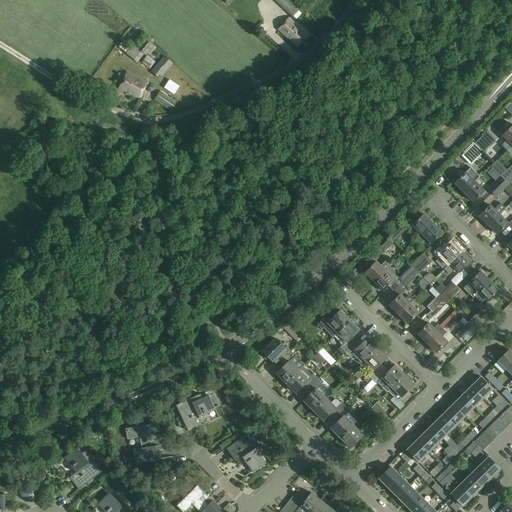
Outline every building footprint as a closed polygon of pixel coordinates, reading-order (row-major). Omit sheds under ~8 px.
[(274,0),(284,9),(287,5),(295,13),(299,9),(289,0),(274,0)] [(297,46),(307,36),(289,19),(279,30),(297,46)] [(122,42),(118,49),(126,54),(130,47),(122,42)] [(141,52),(132,46),(126,55),(139,64),(145,54),(151,59),(157,50),(147,43),(141,52)] [(148,57),(141,64),(149,72),(156,65),(148,57)] [(159,81),(175,68),(167,59),(151,72),(159,81)] [(189,91),(194,84),(177,72),(172,78),(176,80),(171,87),(177,91),(181,85),(189,91)] [(140,99),(147,83),(127,73),(119,88),(140,99)] [(177,104),(158,95),(155,103),(174,111),(177,104)] [(511,126),(502,136),(507,140),(502,145),(507,150),(511,145),(511,126)] [(479,149),(483,153),(496,140),(492,136),(479,149)] [(461,156),(467,161),(472,156),(476,160),(483,153),(479,149),(474,143),(474,144),(461,156)] [(464,193),(478,179),(484,173),(475,164),(455,184),(464,193)] [(511,165),(500,177),(505,181),(511,173),(511,165)] [(505,181),(500,177),(488,189),(492,193),(505,181)] [(482,182),(478,179),(464,193),(473,202),(484,191),(480,187),(482,185),(482,182)] [(505,181),(492,193),(496,197),(509,185),(505,181)] [(500,203),(494,209),(490,206),(479,216),(480,217),(480,218),(480,219),(482,222),(484,222),(485,222),(489,226),(499,215),(499,214),(506,208),(500,203)] [(422,235),(433,224),(424,214),(413,225),(422,235)] [(499,215),(489,226),(498,235),(509,224),(499,215)] [(442,233),(433,224),(422,235),(431,244),(442,233)] [(390,237),(395,242),(407,230),(402,225),(390,237)] [(395,242),(390,237),(377,251),(381,255),(395,242)] [(446,267),(461,252),(452,243),(441,254),(446,259),(443,261),(443,264),(446,267)] [(449,274),(455,268),(460,273),(471,262),(470,261),(472,259),(467,254),(465,256),(461,252),(446,267),(444,269),(449,274)] [(415,270),(428,257),(424,253),(411,265),(415,270)] [(432,261),(428,257),(415,270),(419,274),(432,261)] [(386,260),(381,266),(376,261),(365,272),(375,282),(391,265),(386,260)] [(395,269),(391,265),(375,282),(384,291),(395,280),(390,275),(395,269)] [(415,270),(411,265),(398,278),(403,282),(415,270)] [(415,270),(403,282),(407,286),(419,274),(415,270)] [(474,296),(489,281),(481,272),(464,288),(473,298),(475,296),(474,296)] [(488,301),(499,290),(489,281),(474,296),(475,296),(483,305),(488,301)] [(452,282),(439,294),(443,298),(456,286),(452,282)] [(460,290),(456,286),(443,298),(447,303),(460,290)] [(408,296),(405,299),(400,294),(389,306),(398,315),(409,304),(414,299),(411,296),(408,296)] [(443,298),(439,294),(427,307),(431,311),(443,298)] [(443,298),(431,311),(426,315),(430,319),(447,303),(443,298)] [(409,304),(398,315),(408,324),(419,313),(409,304)] [(480,310),(468,323),(472,327),(484,315),(480,310)] [(336,333),(349,321),(340,311),(332,319),(328,315),(317,325),(322,330),(324,328),(333,338),(337,334),(336,333)] [(359,330),(349,321),(336,333),(337,334),(342,339),(338,342),(342,346),(340,348),(344,353),(355,342),(351,338),(359,330)] [(426,343),(442,328),(438,324),(434,328),(429,323),(417,334),(426,343)] [(455,335),(460,340),(472,327),(468,323),(455,335)] [(442,328),(426,343),(435,353),(447,341),(442,337),(446,332),(442,328)] [(301,337),(294,330),(290,334),(297,341),(301,337)] [(359,347),(355,342),(344,353),(349,357),(355,351),(364,361),(377,348),(367,338),(359,347)] [(285,348),(275,339),(262,352),(272,361),(276,357),(280,361),(291,351),(286,347),(285,348)] [(325,369),(334,360),(323,348),(314,357),(325,369)] [(386,358),(377,348),(364,361),(373,370),(367,376),(368,376),(372,380),(382,370),(378,366),(386,358)] [(506,370),(511,364),(511,353),(509,350),(498,362),(506,370)] [(291,351),(280,361),(284,366),(276,374),(285,383),(298,371),(289,362),(295,356),(291,351)] [(494,351),(479,359),(484,367),(499,359),(494,351)] [(312,358),(309,362),(317,368),(320,363),(312,358)] [(386,374),(382,370),(372,380),(376,385),(378,383),(387,392),(388,391),(404,375),(394,366),(386,374)] [(264,379),(272,372),(267,367),(259,374),(264,379)] [(298,371),(285,383),(295,393),(303,385),(308,389),(318,379),(314,374),(308,380),(298,371)] [(492,384),(497,380),(489,372),(485,377),(492,384)] [(404,375),(388,391),(397,401),(413,385),(404,375)] [(471,387),(482,398),(492,389),(481,378),(471,387)] [(318,379),(308,389),(311,393),(303,401),(313,411),(326,398),(316,389),(322,383),(318,379)] [(497,380),(492,384),(499,391),(503,387),(497,380)] [(471,387),(462,396),(473,407),(482,398),(471,387)] [(509,401),(511,398),(511,395),(506,389),(501,393),(509,401)] [(203,399),(201,394),(176,405),(188,431),(202,425),(198,415),(215,408),(209,396),(203,399)] [(462,396),(453,405),(464,416),(473,407),(462,396)] [(330,403),(326,398),(313,411),(322,420),(331,412),(335,416),(345,406),(341,402),(339,403),(336,399),(333,399),(330,403)] [(507,405),(503,400),(497,406),(501,411),(507,405)] [(372,407),(382,416),(386,412),(376,403),(372,407)] [(453,405),(444,414),(455,425),(464,416),(453,405)] [(345,406),(335,416),(339,420),(330,429),(340,439),(353,426),(344,417),(350,411),(345,406)] [(382,416),(372,407),(368,411),(377,421),(382,416)] [(511,415),(506,410),(502,414),(510,423),(511,421),(511,415)] [(490,412),(484,418),(489,423),(495,417),(490,412)] [(446,434),(447,434),(455,425),(444,414),(435,423),(446,434)] [(502,414),(498,418),(506,427),(510,423),(502,414)] [(489,423),(484,418),(478,424),(483,429),(489,423)] [(498,418),(494,423),(502,431),(506,427),(498,418)] [(149,441),(157,440),(155,423),(126,428),(128,439),(140,437),(142,448),(135,450),(137,463),(161,459),(158,446),(150,447),(149,441)] [(435,423),(426,432),(437,443),(443,437),(447,442),(451,438),(447,434),(446,434),(435,423)] [(494,423),(489,427),(498,435),(502,431),(494,423)] [(358,431),(353,426),(340,439),(349,448),(367,431),(362,426),(358,431)] [(489,427),(485,431),(493,440),(498,435),(489,427)] [(466,437),(470,441),(476,435),(472,430),(466,437)] [(485,431),(481,435),(489,444),(493,440),(485,431)] [(261,458),(266,455),(251,432),(227,448),(235,461),(244,456),(254,471),(265,464),(261,458)] [(426,432),(417,441),(428,452),(437,443),(426,432)] [(489,444),(481,435),(474,441),(475,442),(478,446),(483,450),(489,444)] [(460,443),(464,447),(470,441),(466,437),(460,443)] [(417,441),(408,450),(419,461),(428,452),(417,441)] [(471,453),(478,446),(475,442),(474,441),(467,449),(471,453)] [(77,471),(69,477),(79,489),(102,471),(85,450),(81,453),(77,448),(66,456),(77,471)] [(448,455),(452,459),(458,453),(454,448),(448,455)] [(400,457),(407,463),(411,459),(405,452),(400,457)] [(452,459),(448,455),(442,461),(446,465),(452,459)] [(460,455),(454,461),(459,465),(465,459),(460,455)] [(478,467),(489,479),(499,469),(488,458),(478,467)] [(448,467),(452,471),(459,465),(454,461),(448,467)] [(417,465),(413,469),(419,475),(423,471),(417,465)] [(388,487),(399,476),(390,467),(378,478),(388,487)] [(429,473),(434,477),(440,471),(435,467),(429,473)] [(489,479),(478,467),(469,476),(480,487),(489,479)] [(419,475),(425,481),(430,477),(423,471),(419,475)] [(436,479),(440,483),(446,477),(442,473),(436,479)] [(408,485),(399,476),(388,487),(397,497),(408,485)] [(469,476),(460,485),(471,496),(480,487),(469,476)] [(437,493),(442,489),(436,483),(431,487),(437,493)] [(408,485),(397,497),(406,506),(417,494),(408,485)] [(460,485),(451,494),(462,505),(471,496),(460,485)] [(220,511),(222,511),(213,502),(207,507),(203,503),(209,497),(197,486),(176,506),(182,511),(185,511),(193,505),(200,511),(220,511)] [(442,489),(437,493),(443,500),(448,495),(442,489)] [(294,495),(303,502),(307,497),(298,490),(297,490),(294,495)] [(311,511),(321,500),(311,492),(307,497),(303,502),(301,506),(308,511),(307,511),(311,511)] [(134,511),(118,495),(114,499),(109,494),(99,504),(107,511),(134,511)] [(417,511),(426,504),(417,494),(406,506),(412,511),(417,511)] [(294,495),(290,499),(300,507),(301,506),(303,502),(294,495)] [(290,499),(287,504),(296,511),(300,507),(290,499)] [(502,511),(511,511),(511,499),(501,511),(502,511)] [(328,511),(331,508),(321,500),(311,511),(328,511)] [(454,502),(450,506),(455,511),(460,508),(454,502)]
